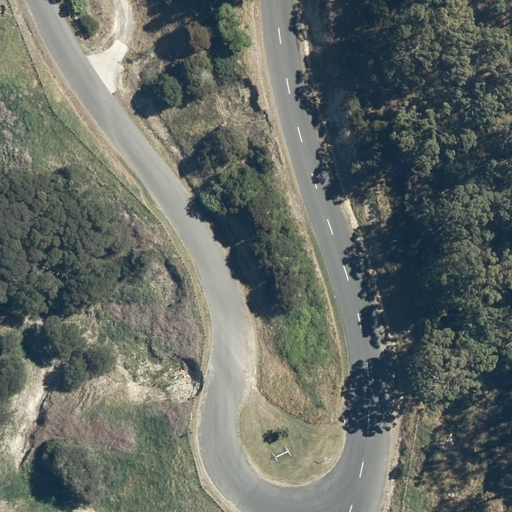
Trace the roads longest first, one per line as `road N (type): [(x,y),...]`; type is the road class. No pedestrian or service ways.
road 1 (residential): [(41,0),(76,67),(186,210),(223,295),(226,443),(242,477),(292,511)]
road 2 (unclassified): [(349,511),(366,457),(367,368),(300,141),(275,0)]
